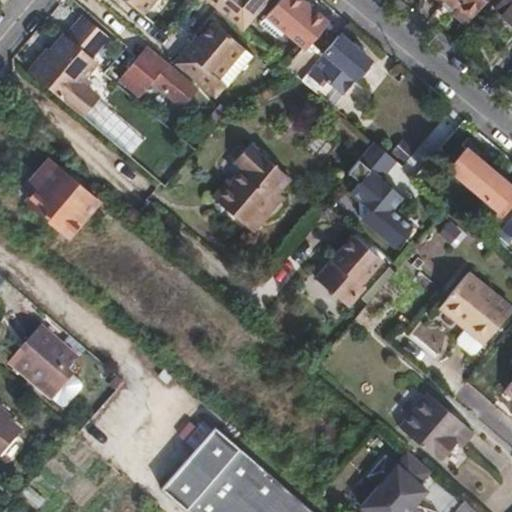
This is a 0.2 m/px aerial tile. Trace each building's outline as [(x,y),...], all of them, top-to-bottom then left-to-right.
[(151,0),(128,0),(142,11),(151,0)] [(267,0),(206,0),(242,30),(267,0)] [(305,2),(302,0),(277,0),(264,16),(288,36),(296,27),(298,26),(290,21),(305,2)] [(446,0),(457,9),(454,12),(467,24),(487,0),(446,0)] [(511,0),(504,0),(496,10),(511,23),(511,0)] [(327,21),(305,2),(290,21),(298,26),(296,27),(307,37),(310,40),(327,21)] [(61,32),(28,68),(77,112),(93,93),(76,78),(93,59),(87,54),(105,34),(80,12),(62,33),(61,32)] [(213,75),(241,45),(210,19),(193,39),(190,37),(170,59),(211,94),(222,81),(213,75)] [(370,60),(337,32),(323,49),(299,78),(319,95),(333,80),(344,89),(354,75),(363,77),(366,71),(369,68),(364,65),(367,62),(370,60)] [(299,78),(323,49),(310,40),(307,37),(284,65),(299,78)] [(225,84),(251,53),(241,45),(213,75),(222,81),(225,84)] [(174,97),(186,84),(145,50),(120,78),(140,94),(153,80),(174,97)] [(183,105),(194,91),(186,84),(174,97),(183,105)] [(216,118),(227,107),(219,100),(209,111),(216,118)] [(431,147),(419,137),(403,156),(416,167),(431,147)] [(208,193),(249,228),(282,190),(278,186),(288,175),(250,140),(235,157),(240,161),(229,173),(227,172),(208,193)] [(511,185),(465,148),(447,168),(498,211),(511,194),(511,185)] [(381,151),(365,170),(353,159),(342,172),(355,183),(338,202),(392,249),(411,227),(391,209),(416,181),(381,151)] [(96,199),(46,154),(32,169),(41,178),(33,187),(24,197),(65,233),(96,199)] [(33,187),(41,178),(32,169),(24,179),(33,187)] [(511,243),(511,209),(495,230),(511,243)] [(444,223),(437,237),(455,247),(462,233),(444,223)] [(382,256),(350,229),(315,271),(351,302),(367,283),(362,279),(382,256)] [(492,327),(511,303),(467,269),(448,291),(492,327)] [(451,312),(460,301),(448,291),(440,302),(451,312)] [(484,336),(492,327),(460,301),(451,312),(464,323),(466,321),(484,336)] [(31,343),(14,363),(52,396),(72,371),(67,366),(77,354),(38,322),(25,338),(31,343)] [(14,363),(31,343),(25,338),(7,357),(14,363)] [(511,348),(490,375),(511,393),(511,348)] [(458,443),(471,428),(426,388),(396,422),(433,455),(436,451),(439,454),(453,438),(458,443)] [(0,411),(0,454),(21,431),(0,411)] [(420,482),(431,470),(408,450),(394,465),(425,492),(428,489),(420,482)] [(321,511),(290,484),(263,461),(251,476),(292,511),(321,511)] [(369,511),(407,511),(425,492),(394,465),(361,504),(369,511)] [(292,511),(251,476),(219,511),(292,511)]
